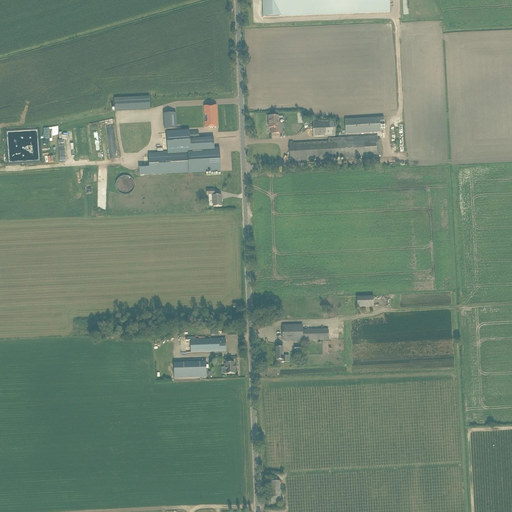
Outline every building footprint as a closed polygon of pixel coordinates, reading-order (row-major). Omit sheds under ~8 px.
[(390,13),(389,0),(262,0),(263,17),(390,13)] [(115,98),(116,111),(151,110),(151,97),(115,98)] [(218,128),(216,106),(204,107),(204,111),(204,115),(208,115),(208,122),(204,123),(205,128),(218,128)] [(177,129),(176,113),(163,114),(164,130),(177,129)] [(271,128),(271,134),(280,134),(280,126),(278,126),(278,117),(268,117),(269,128),(271,128)] [(384,125),(384,118),(345,120),(346,135),(380,133),(380,125),(384,125)] [(312,122),(313,138),(335,137),(334,121),(312,122)] [(198,132),(189,132),(166,133),(167,154),(148,155),(149,175),(221,171),(219,148),(214,148),(213,138),(199,139),(198,132)] [(293,142),(289,142),(289,144),(288,144),(290,162),(303,161),(303,162),(305,162),(305,161),(381,157),(380,139),(377,139),(377,136),(328,139),(328,141),(293,143),(293,142)] [(134,188),(135,185),(134,183),(133,180),(131,178),(129,177),(126,177),(123,177),(121,178),(119,179),(117,181),(116,184),(116,186),(116,189),(117,191),(118,192),(120,194),(123,195),(125,195),(128,195),(130,194),(132,192),(134,190),(134,188)] [(212,196),(213,207),(222,207),(221,195),(212,196)] [(373,307),(373,297),(356,298),(357,307),(373,307)] [(328,329),(302,330),(302,325),(282,326),(282,342),(301,341),(301,340),(328,340),(328,329)] [(185,340),(186,353),(226,352),(225,339),(224,339),(185,340)] [(289,362),(289,356),(283,356),(283,348),(276,348),(276,361),(281,360),(281,363),(285,363),(289,362)] [(230,360),(224,360),(224,368),(225,368),(226,374),(235,374),(235,369),(234,369),(234,363),(230,363),(230,360)] [(174,363),(174,379),(206,378),(206,362),(174,363)] [(271,497),(271,502),(280,502),(279,481),(267,482),(268,498),(271,497)]
